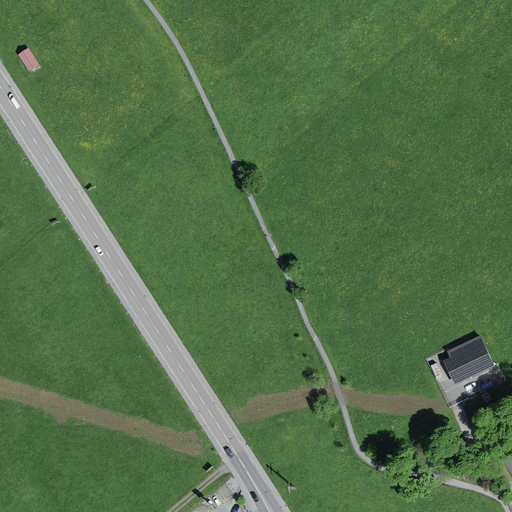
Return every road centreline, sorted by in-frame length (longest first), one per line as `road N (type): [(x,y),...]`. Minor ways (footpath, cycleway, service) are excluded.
road 1 (track): [(416,472),(376,466),(355,445),(328,362),(194,73),(148,0)]
road 2 (primary): [(0,88),(270,511)]
